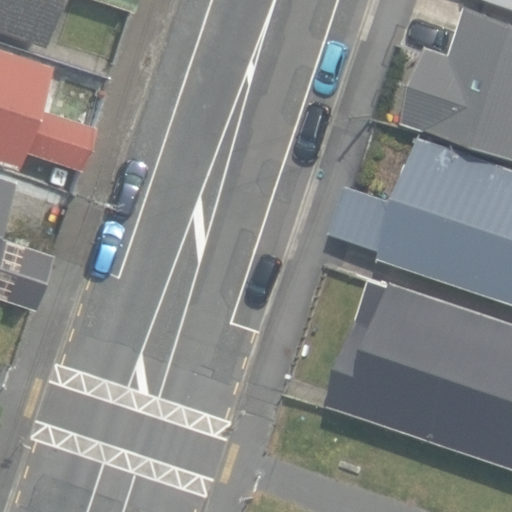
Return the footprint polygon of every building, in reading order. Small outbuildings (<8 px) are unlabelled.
[(0,0),(0,33),(36,45),(51,0),(94,0),(129,11),(131,0),(0,0)] [(511,18),(474,6),(458,54),(435,47),(410,123),(511,156),(511,18)] [(0,53),(0,164),(10,168),(16,151),(75,170),(90,126),(27,105),(40,66),(0,53)] [(388,250),(385,259),(511,300),(511,163),(428,134),(418,163),(412,165),(402,193),(405,198),(404,202),(355,186),(337,233),(388,250)] [(47,260),(0,245),(0,301),(32,311),(47,260)] [(378,279),(336,406),(511,464),(511,317),(401,280),(399,286),(378,279)]
